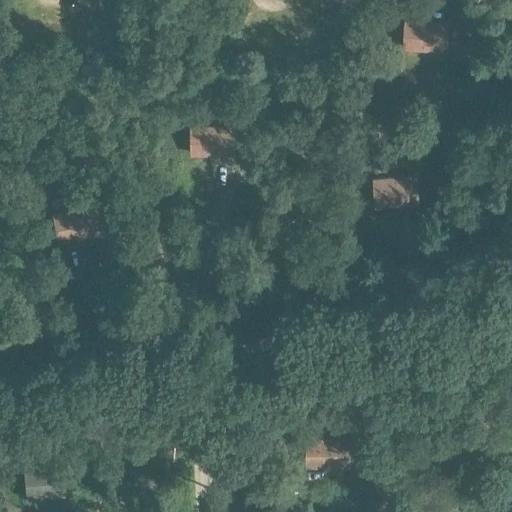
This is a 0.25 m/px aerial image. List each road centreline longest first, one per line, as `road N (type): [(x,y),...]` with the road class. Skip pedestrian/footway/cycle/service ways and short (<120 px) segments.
road 1 (track): [(511,305),(0,390)]
road 2 (track): [(188,358),(196,511)]
